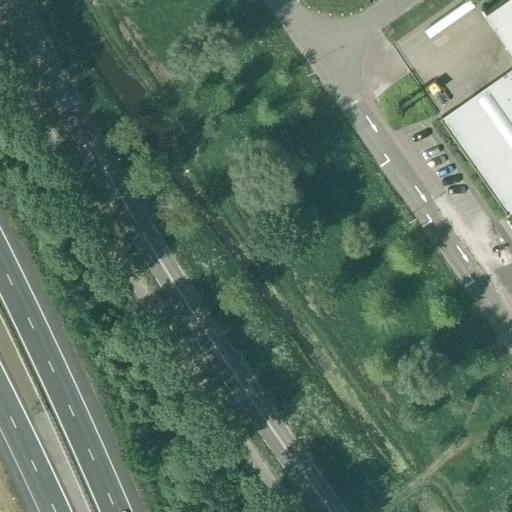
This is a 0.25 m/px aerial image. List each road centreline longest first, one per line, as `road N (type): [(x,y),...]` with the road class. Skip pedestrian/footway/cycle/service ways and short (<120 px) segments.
road 1 (tertiary): [(329,511),(75,124),(13,0)]
road 2 (unclassified): [(508,331),(317,58)]
road 3 (motorway): [(112,511),(0,260)]
road 4 (track): [(379,511),(486,423),(508,331)]
